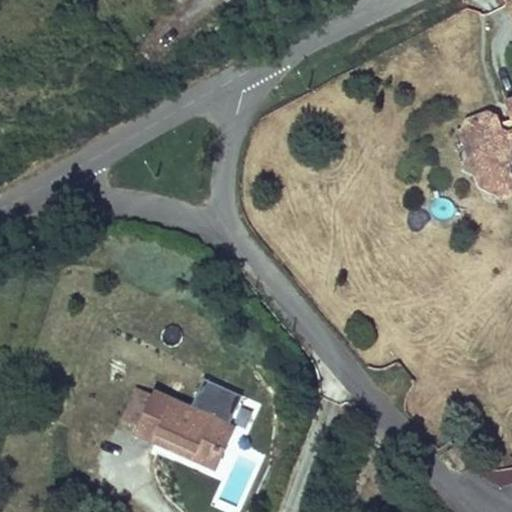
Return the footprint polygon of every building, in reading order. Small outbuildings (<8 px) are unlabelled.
[(511,104),(507,107),(511,119),(511,140),(510,141),(504,125),(494,120),(479,127),(480,145),(472,158),(466,171),(476,177),(483,193),(511,181),(511,104)] [(480,145),(479,127),(467,121),(459,135),(472,158),(480,145)] [(511,181),(483,193),(511,192),(511,181)] [(131,439),(151,448),(168,411),(148,402),(131,439)] [(227,475),(243,442),(170,407),(168,411),(151,448),(185,464),(189,456),(227,475)] [(474,461),(462,447),(451,458),(463,471),(474,461)] [(223,483),(227,475),(189,456),(185,464),(223,483)]
